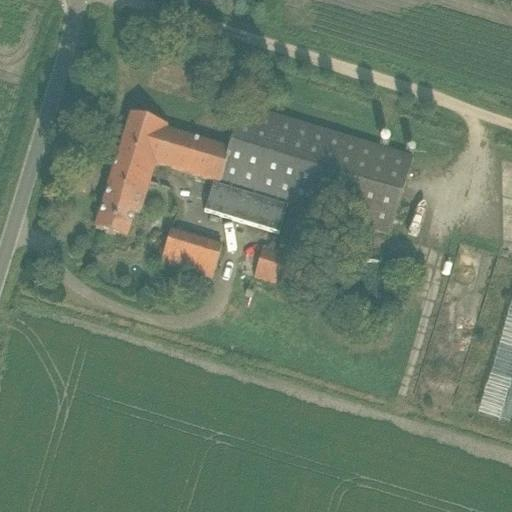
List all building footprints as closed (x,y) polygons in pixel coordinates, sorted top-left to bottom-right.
[(388,237),(412,158),(242,108),(229,151),(218,185),(388,237)] [(154,165),(218,185),(229,151),(165,131),(166,128),(130,117),(95,231),(126,241),(134,213),(139,214),(154,165)] [(287,209),(212,186),(204,213),(278,236),(287,209)] [(173,270),(184,236),(171,232),(160,266),(173,270)] [(263,249),(256,283),(289,290),(296,256),(263,249)]
